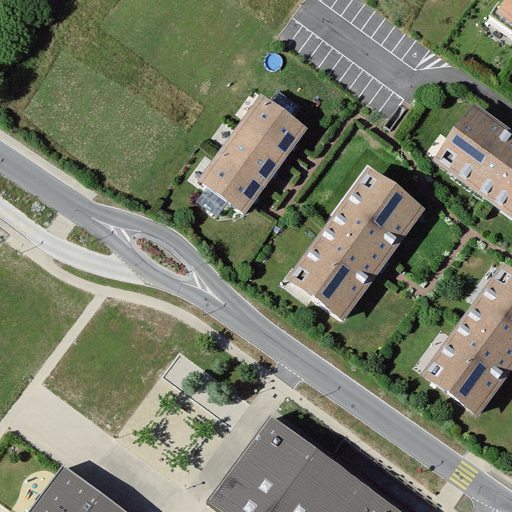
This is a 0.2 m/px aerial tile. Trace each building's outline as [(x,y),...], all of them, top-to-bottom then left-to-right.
[(305,134),(266,105),(208,183),(248,212),(255,203),(274,177),(294,149),(305,134)] [(511,138),(479,115),(444,164),(511,213),(511,138)] [(423,215),(371,178),(296,284),(347,321),(384,269),(423,215)] [(511,277),(505,272),(429,378),(481,415),(511,371),(511,277)] [(391,511),(271,423),(208,507),(214,511),(391,511)] [(124,511),(64,467),(57,476),(30,511),(124,511)]
